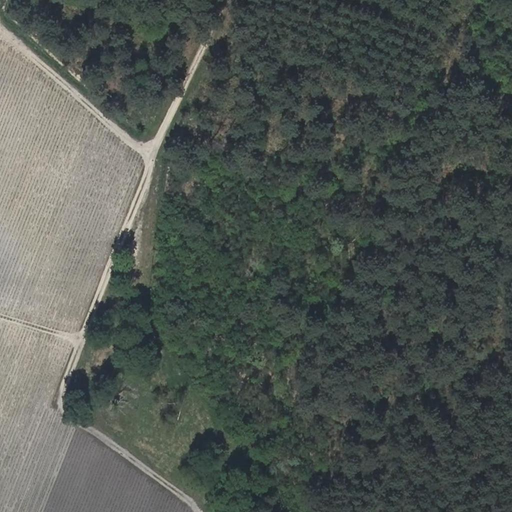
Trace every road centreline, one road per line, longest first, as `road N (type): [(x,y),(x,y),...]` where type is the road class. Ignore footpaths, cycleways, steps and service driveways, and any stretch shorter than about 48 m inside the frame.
road 1 (track): [(197,511),(56,405),(152,156)]
road 2 (track): [(0,25),(152,156)]
road 3 (track): [(152,156),(221,0)]
